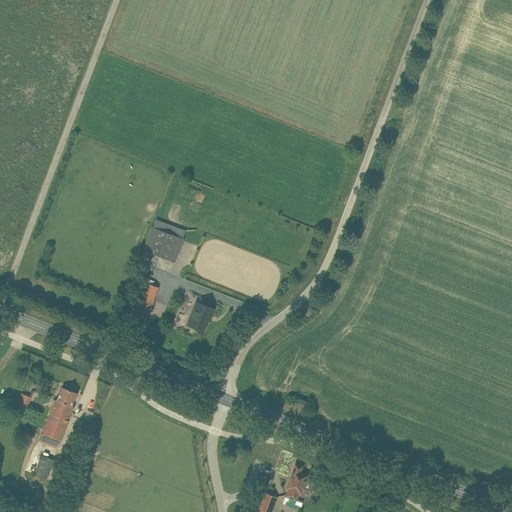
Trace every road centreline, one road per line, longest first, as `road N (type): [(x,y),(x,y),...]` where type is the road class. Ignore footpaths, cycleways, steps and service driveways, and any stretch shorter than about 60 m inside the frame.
road 1 (unclassified): [(215,395),(227,357),(252,328),(292,308),(323,267),(425,0)]
road 2 (unknown): [(6,316),(127,0)]
road 3 (tertiary): [(511,511),(215,395)]
road 4 (tertiary): [(215,395),(0,314)]
